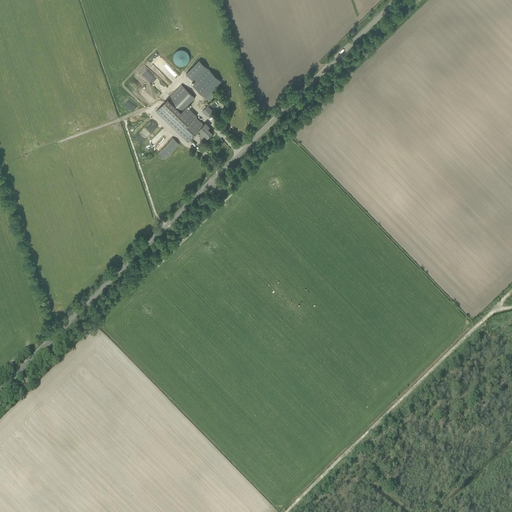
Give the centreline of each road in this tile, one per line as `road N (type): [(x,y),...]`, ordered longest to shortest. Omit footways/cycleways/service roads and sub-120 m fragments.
road 1 (unclassified): [(0,388),(394,0)]
road 2 (track): [(511,307),(485,317),(286,511)]
